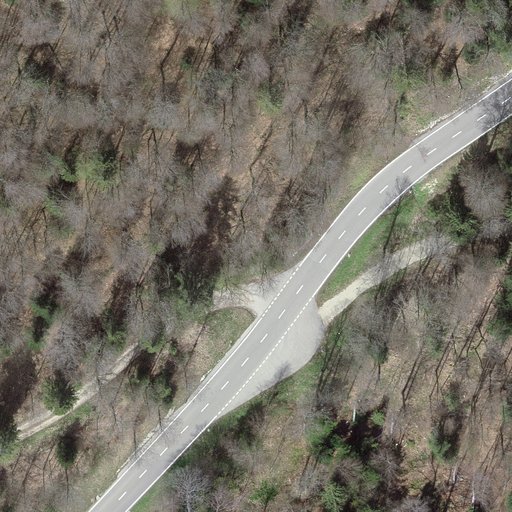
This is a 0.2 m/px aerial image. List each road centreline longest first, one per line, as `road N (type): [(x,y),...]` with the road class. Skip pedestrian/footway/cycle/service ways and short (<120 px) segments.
road 1 (secondary): [(108,511),(358,213),(511,98)]
road 2 (track): [(300,278),(199,306),(168,323),(63,411),(0,447)]
road 3 (track): [(511,228),(373,275),(298,333),(262,334)]
